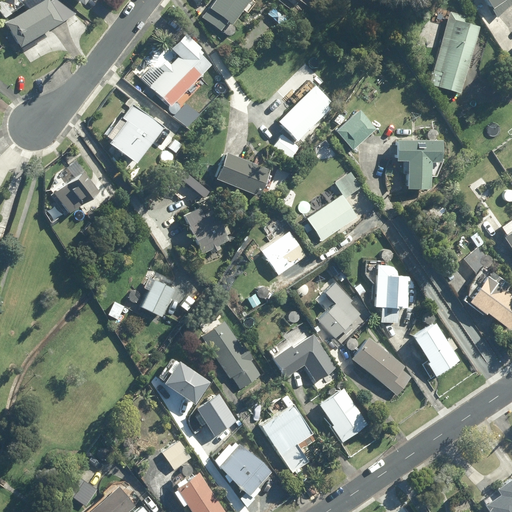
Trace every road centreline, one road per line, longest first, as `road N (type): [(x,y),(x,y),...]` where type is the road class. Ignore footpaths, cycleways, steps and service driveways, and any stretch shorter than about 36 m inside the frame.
road 1 (residential): [(324,511),(511,385)]
road 2 (unknown): [(386,204),(499,376)]
road 3 (residential): [(35,125),(85,81),(147,0)]
